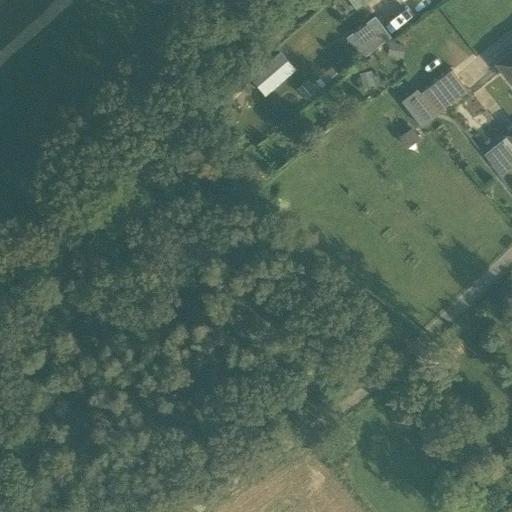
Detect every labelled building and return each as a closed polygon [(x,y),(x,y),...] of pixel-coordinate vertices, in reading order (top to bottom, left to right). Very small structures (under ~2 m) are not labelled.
[(348,0),(356,10),(369,0),(348,0)] [(358,52),(363,59),(391,38),(375,17),(347,39),(357,52),(358,52)] [(406,45),(390,42),(387,57),(403,59),(406,45)] [(297,71),(280,52),(250,78),(266,97),(297,71)] [(511,83),(511,53),(497,65),(511,84),(511,83)] [(422,94),(438,114),(468,91),(452,71),(422,94)] [(375,87),(371,72),(359,75),(362,90),(375,87)] [(316,93),(306,81),(296,90),(306,101),(316,93)] [(438,114),(422,94),(418,89),(401,102),(421,128),(438,114)] [(420,140),(412,128),(398,137),(406,149),(420,140)] [(511,146),(507,140),(503,144),(511,155),(511,146)] [(487,156),(502,175),(511,167),(511,155),(503,144),(487,156)]
